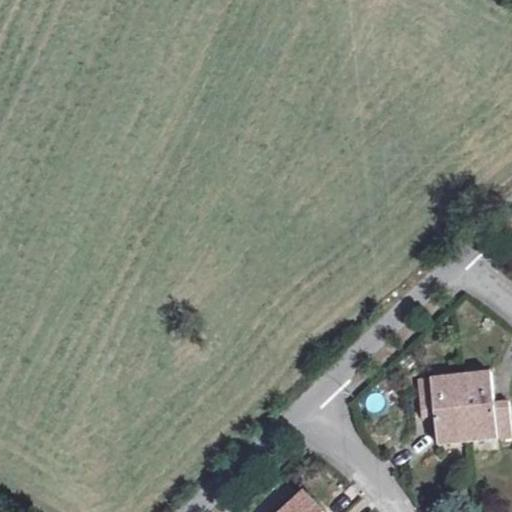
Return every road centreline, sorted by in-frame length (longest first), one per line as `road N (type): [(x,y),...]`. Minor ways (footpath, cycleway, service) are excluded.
road 1 (unclassified): [(464,256),(310,399)]
road 2 (unclassified): [(310,399),(191,511)]
road 3 (residential): [(402,511),(310,399)]
